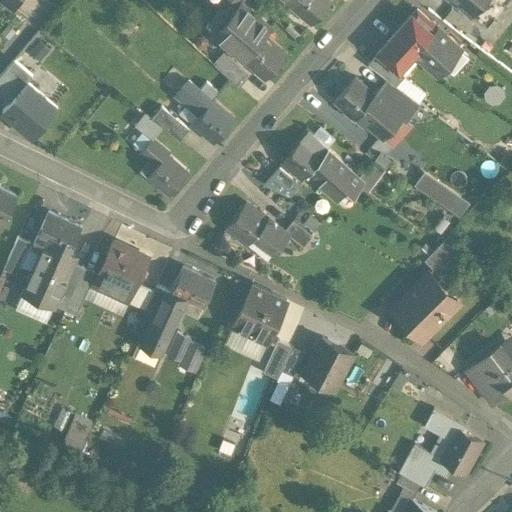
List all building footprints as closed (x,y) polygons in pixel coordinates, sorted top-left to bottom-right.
[(19,0),(0,0),(12,10),(19,0)] [(280,0),(309,25),(330,1),(328,0),(280,0)] [(449,0),(470,17),(484,0),(449,0)] [(271,29),(241,3),(227,19),(216,10),(205,23),(215,32),(213,34),(242,59),(263,35),(266,38),(266,37),(265,36),(271,29)] [(436,28),(416,10),(408,19),(427,37),(436,28)] [(408,19),(387,42),(407,60),(413,54),(412,53),(427,37),(408,19)] [(459,49),(436,28),(427,37),(412,53),(413,54),(436,75),(443,67),(459,50),(459,49)] [(263,35),(242,59),(264,79),(285,54),(266,38),(263,35)] [(407,60),(387,42),(380,50),(373,57),(396,73),(407,60)] [(467,58),(459,50),(443,67),(452,75),(467,58)] [(248,74),(230,57),(229,58),(224,54),(217,62),(216,61),(213,65),(237,86),(243,79),(248,74)] [(0,77),(0,96),(8,104),(26,83),(32,78),(14,62),(0,77)] [(373,94),(355,78),(333,102),(354,120),(356,118),(381,138),(401,116),(402,115),(375,91),(373,94)] [(419,104),(385,79),(379,86),(375,91),(402,115),(401,116),(405,120),(419,104)] [(188,81),(176,95),(199,114),(211,100),(212,101),(219,93),(206,82),(199,90),(188,81)] [(32,137),(57,109),(26,83),(8,104),(2,111),(32,137)] [(199,114),(191,124),(213,143),(234,119),(212,101),(211,100),(199,114)] [(189,129),(161,106),(150,119),(162,128),(179,140),(185,134),(189,129)] [(150,119),(145,115),(136,127),(151,140),(152,139),(153,139),(157,133),(162,128),(150,119)] [(307,133),(281,162),(301,180),(307,172),(344,204),(360,186),(363,183),(358,178),(307,133)] [(153,139),(152,139),(151,140),(140,153),(150,161),(141,172),(140,171),(140,172),(168,196),(188,172),(168,155),(169,153),(153,139)] [(301,180),(281,162),(276,168),(263,183),(290,198),(300,186),(301,180)] [(373,163),(365,173),(363,171),(358,178),(363,183),(360,186),(368,190),(384,172),(373,163)] [(422,169),(413,185),(463,213),(472,197),(422,169)] [(17,197),(0,188),(0,221),(4,223),(17,197)] [(259,211),(257,213),(245,202),(224,227),(245,244),(253,235),(273,252),(287,234),(288,234),(284,231),(259,211)] [(81,227),(48,212),(31,248),(41,253),(23,292),(54,306),(60,293),(74,263),(66,259),(81,227)] [(288,225),(284,231),(288,234),(287,234),(302,246),(311,235),(292,220),(288,225)] [(23,240),(18,237),(4,269),(16,274),(30,243),(23,240)] [(456,252),(444,238),(424,259),(428,262),(437,272),(456,252)] [(146,259),(114,244),(102,270),(133,285),(146,259)] [(78,265),(74,263),(60,293),(71,297),(84,268),(78,265)] [(215,281),(182,266),(170,293),(184,299),(202,308),(215,281)] [(90,270),(84,268),(71,297),(82,302),(95,273),(90,270)] [(133,285),(102,270),(95,284),(127,300),(133,285)] [(428,271),(391,308),(421,338),(447,312),(435,301),(446,290),(428,271)] [(286,301),(252,285),(239,311),(273,328),(286,301)] [(155,286),(142,317),(151,322),(152,322),(166,291),(161,289),(155,286)] [(166,291),(152,322),(170,330),(180,308),(184,299),(170,293),(166,291)] [(184,299),(180,308),(198,316),(202,308),(184,299)] [(273,328),(239,311),(232,326),(266,342),(273,328)] [(152,322),(151,322),(141,344),(159,352),(170,330),(152,322)] [(266,342),(232,326),(224,342),(258,359),(266,342)] [(190,339),(177,333),(167,354),(181,360),(190,339)] [(353,353),(322,337),(303,374),(334,390),(353,353)] [(209,347),(190,339),(181,360),(200,369),(209,347)] [(277,340),(262,372),(276,379),(280,370),(289,345),(283,342),(277,340)] [(298,349),(289,345),(280,370),(292,375),(304,352),(298,349)] [(499,345),(465,370),(491,404),(507,391),(511,396),(511,395),(511,360),(511,361),(499,345)] [(453,379),(465,370),(447,346),(430,362),(453,379)] [(466,427),(433,409),(424,426),(441,435),(450,440),(440,459),(439,460),(451,467),(464,474),(482,443),(463,433),(466,427)] [(75,411),(64,436),(82,444),(93,419),(75,411)] [(441,435),(430,454),(440,459),(450,440),(441,435)] [(430,454),(414,446),(399,473),(402,474),(420,485),(424,487),(428,481),(434,470),(446,476),(451,467),(439,460),(440,459),(430,454)] [(420,485),(402,474),(396,484),(414,494),(420,485)] [(401,495),(391,511),(403,511),(410,500),(401,495)] [(432,511),(410,500),(403,511),(432,511)]
